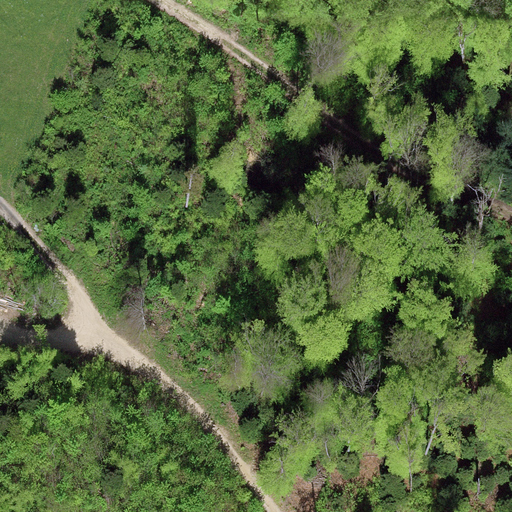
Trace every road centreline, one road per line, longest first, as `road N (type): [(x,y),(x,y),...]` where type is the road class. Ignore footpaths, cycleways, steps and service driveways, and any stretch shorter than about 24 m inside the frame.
road 1 (track): [(511,206),(361,147),(245,54),(153,0)]
road 2 (track): [(0,208),(172,386),(273,511)]
